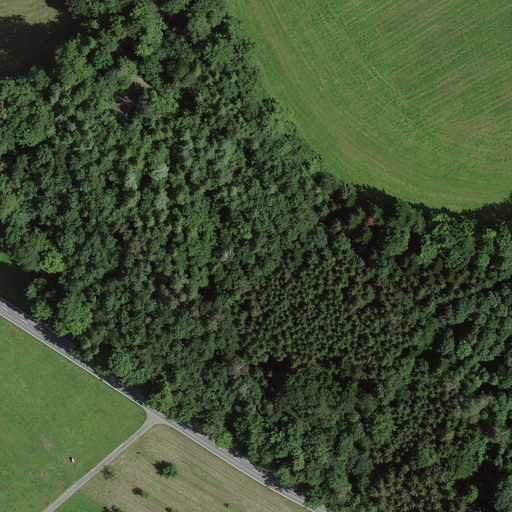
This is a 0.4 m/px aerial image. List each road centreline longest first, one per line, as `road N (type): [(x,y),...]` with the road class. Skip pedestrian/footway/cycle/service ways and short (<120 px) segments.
road 1 (track): [(511,384),(495,356),(423,305),(256,156),(119,62)]
road 2 (tertiary): [(0,306),(264,478),(330,511)]
road 3 (track): [(48,511),(163,413)]
